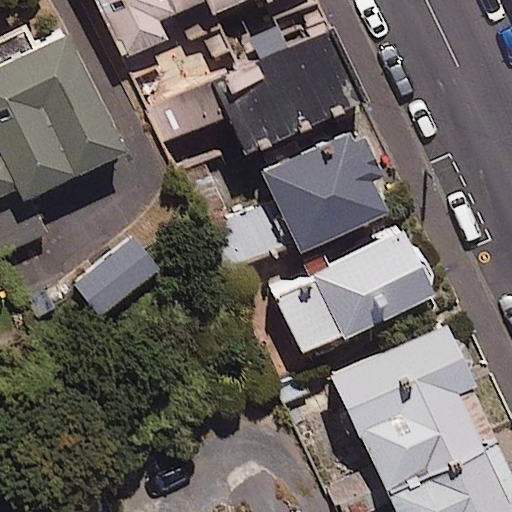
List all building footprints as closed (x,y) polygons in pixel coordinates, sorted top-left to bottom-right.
[(233,0),(81,0),(110,59),(165,32),(156,12),(181,0),(214,0),(218,7),(233,0)] [(371,86),(330,1),(217,55),(258,140),(371,86)] [(27,36),(18,18),(0,27),(0,179),(12,174),(18,186),(118,135),(60,19),(27,36)] [(224,105),(204,67),(145,99),(166,137),(224,105)] [(401,185),(368,116),(271,162),(304,231),(401,185)] [(0,246),(41,227),(24,191),(0,202),(0,246)] [(446,274),(416,211),(284,273),(314,337),(446,274)] [(158,260),(126,224),(68,276),(100,312),(158,260)] [(511,511),(511,406),(461,298),(343,354),(418,511),(511,511)] [(128,511),(114,481),(47,511),(128,511)] [(329,511),(323,497),(291,511),(329,511)]
